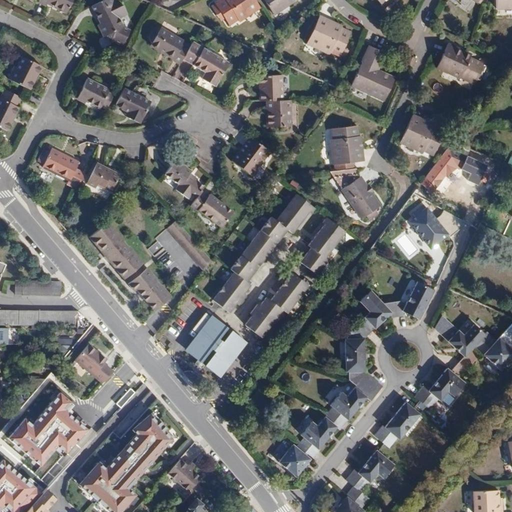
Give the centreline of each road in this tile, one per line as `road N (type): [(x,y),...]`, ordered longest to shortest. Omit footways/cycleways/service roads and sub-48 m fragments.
road 1 (tertiary): [(276,511),(87,288)]
road 2 (residential): [(289,511),(398,377)]
road 3 (residential): [(410,35),(422,60),(378,152),(396,176)]
road 4 (residential): [(417,337),(481,194)]
road 5 (residential): [(50,119),(124,139),(201,121)]
road 6 (residential): [(0,19),(56,43),(63,54),(50,119)]
road 7 (tertiary): [(87,288),(0,187)]
